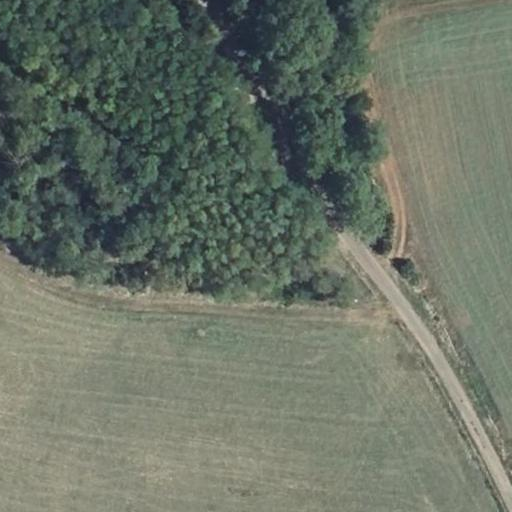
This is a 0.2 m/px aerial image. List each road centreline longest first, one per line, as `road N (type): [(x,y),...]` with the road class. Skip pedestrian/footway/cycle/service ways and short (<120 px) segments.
road 1 (unclassified): [(511,499),(411,315),(270,119),(207,0)]
road 2 (track): [(0,245),(68,291),(411,315)]
road 3 (track): [(385,283),(404,225),(363,26),(489,0)]
